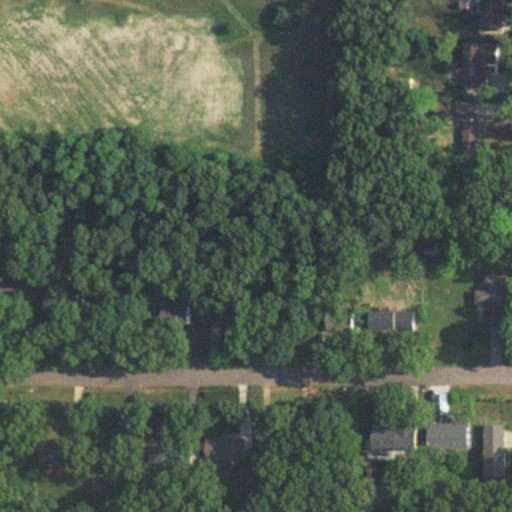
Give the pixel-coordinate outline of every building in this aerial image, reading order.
[(481,0),(481,27),(502,28),(502,0),(481,0)] [(463,86),(487,87),(487,61),(499,61),(499,41),(463,40),(463,86)] [(486,324),(507,324),(508,274),(486,274),(486,288),(477,288),(476,302),(487,302),(486,324)] [(70,313),(71,299),(53,298),(53,312),(70,313)] [(193,303),(167,303),(167,321),(193,321),(193,303)] [(223,322),(245,323),(246,309),(224,308),(223,322)] [(429,422),(430,448),(470,447),(469,421),(429,422)] [(506,476),(506,422),(485,423),(485,476),(506,476)] [(374,446),(417,447),(417,425),(374,424),(374,446)] [(249,457),(249,438),(209,438),(209,457),(249,457)] [(43,460),(75,461),(76,440),(43,439),(43,460)] [(158,464),(180,465),(181,443),(159,442),(158,464)] [(105,476),(120,476),(120,457),(106,457),(105,476)]
